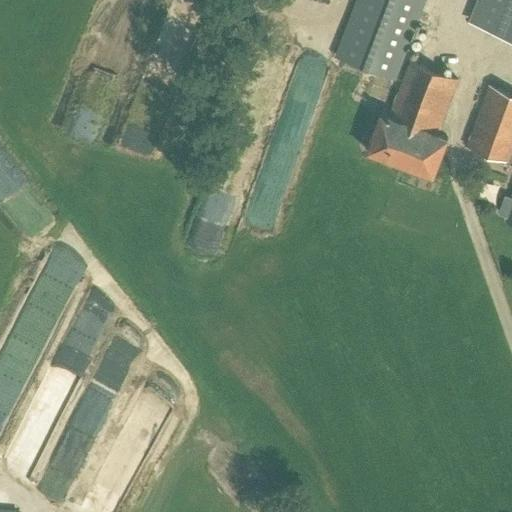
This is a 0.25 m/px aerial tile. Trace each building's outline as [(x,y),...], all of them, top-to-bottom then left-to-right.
[(402,57),(424,0),(357,0),(335,57),(393,80),(402,57)] [(511,37),(511,0),(477,0),(469,21),(511,37)] [(409,59),(402,57),(393,80),(389,92),(395,95),(388,115),(381,112),(367,150),(433,175),(447,137),(439,134),(459,79),(409,60),(409,59)] [(510,163),(511,155),(511,92),(489,84),(466,147),(510,163)] [(0,416),(8,421),(18,402),(0,392),(0,416)]
